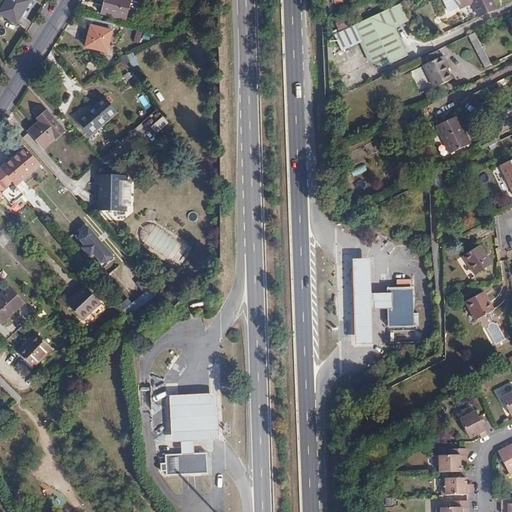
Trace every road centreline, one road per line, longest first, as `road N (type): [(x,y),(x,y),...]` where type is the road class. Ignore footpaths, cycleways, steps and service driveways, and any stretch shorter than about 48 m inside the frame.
road 1 (primary): [(254,247),(263,511)]
road 2 (primary): [(246,0),(254,247)]
road 3 (primary): [(307,401),(299,191)]
road 4 (primary): [(299,191),(291,0)]
road 5 (tertiary): [(67,0),(0,105)]
